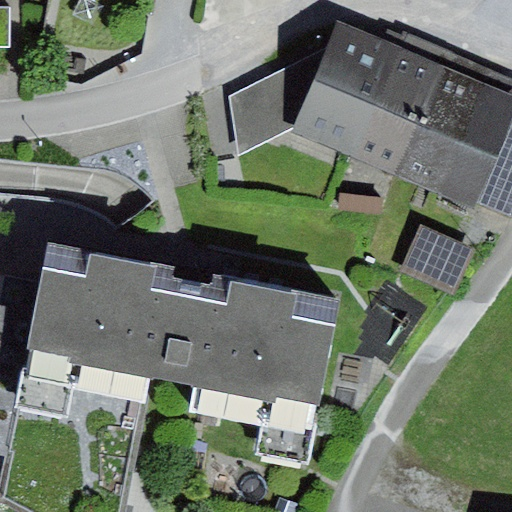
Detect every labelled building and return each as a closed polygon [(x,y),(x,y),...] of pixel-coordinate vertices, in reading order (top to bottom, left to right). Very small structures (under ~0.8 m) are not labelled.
[(11,8),(0,8),(0,47),(10,47),(11,8)] [(348,159),(397,54),(344,30),(335,50),(295,134),(348,159)] [(335,50),(229,98),(240,160),(295,134),(335,50)] [(397,54),(348,159),(394,181),(442,73),(397,54)] [(484,91),(442,73),(394,181),(434,201),(484,91)] [(511,218),(511,104),(484,91),(434,201),(473,219),(479,205),(511,220),(511,218)] [(384,197),(338,194),(338,209),(384,211),(384,197)] [(474,252),(421,228),(401,271),(454,295),(474,252)] [(142,387),(158,298),(149,301),(154,273),(86,261),(82,284),(44,277),(30,356),(74,364),(70,370),(142,387)] [(158,298),(142,387),(272,410),(274,400),(318,408),(330,339),(295,333),(301,300),(228,287),(224,310),(191,304),(158,298)]
